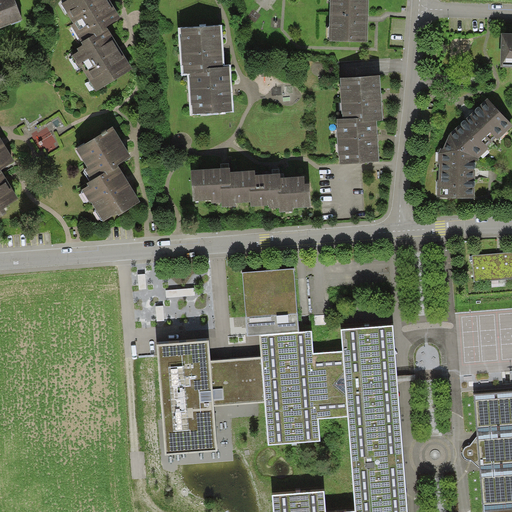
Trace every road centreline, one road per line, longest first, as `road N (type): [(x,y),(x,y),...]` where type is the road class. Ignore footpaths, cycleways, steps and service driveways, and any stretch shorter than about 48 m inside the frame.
road 1 (residential): [(0,262),(398,232)]
road 2 (residential): [(415,15),(398,232)]
